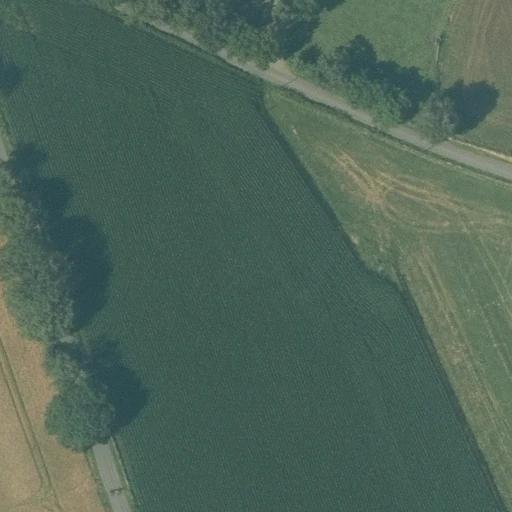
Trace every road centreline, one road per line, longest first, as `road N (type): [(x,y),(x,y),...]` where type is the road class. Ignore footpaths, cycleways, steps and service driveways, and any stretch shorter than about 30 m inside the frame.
road 1 (unclassified): [(511,172),(114,0)]
road 2 (unclassified): [(0,156),(123,511)]
